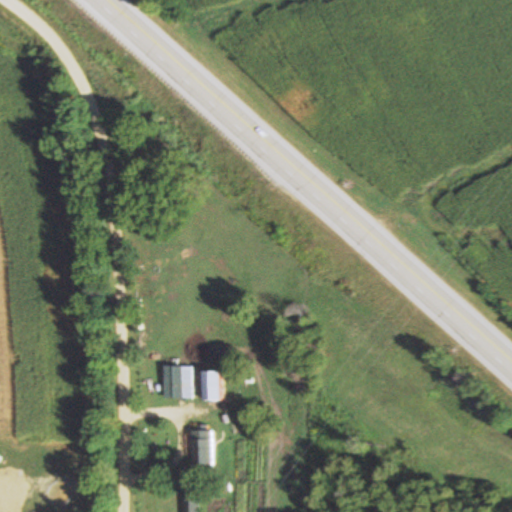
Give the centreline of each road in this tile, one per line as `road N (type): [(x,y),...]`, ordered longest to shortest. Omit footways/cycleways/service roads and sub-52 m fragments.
road 1 (residential): [(119,511),(110,193),(90,96),(62,54),(3,0)]
road 2 (primary): [(511,365),(107,0)]
